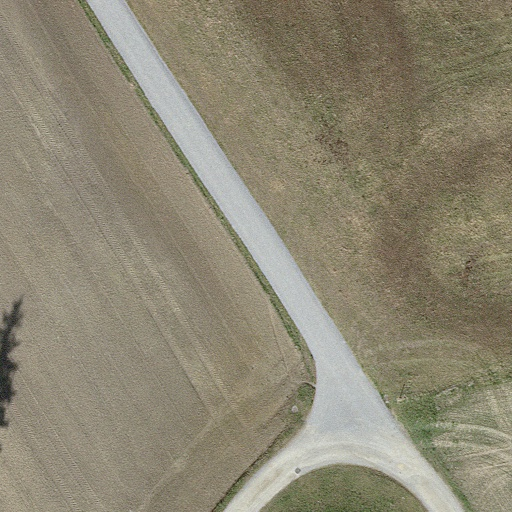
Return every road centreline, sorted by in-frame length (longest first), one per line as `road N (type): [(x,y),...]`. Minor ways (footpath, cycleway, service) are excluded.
road 1 (track): [(103,0),(427,511)]
road 2 (track): [(247,511),(351,401)]
